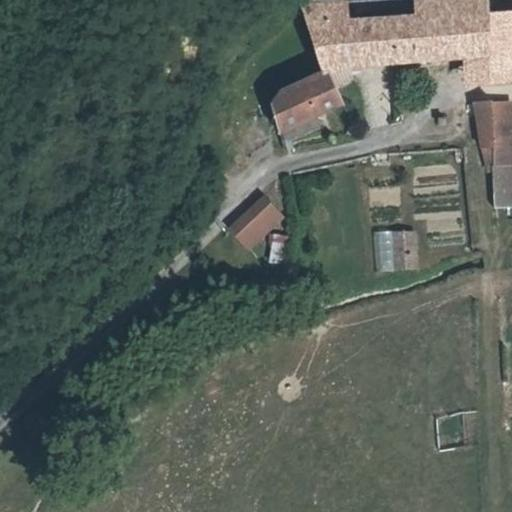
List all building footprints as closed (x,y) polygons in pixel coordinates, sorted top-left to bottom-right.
[(398,62),(393,0),(371,0),(345,2),(305,3),(312,37),(317,52),(324,73),(320,75),(324,81),(336,75),(360,63),(398,62)] [(489,19),(487,0),(393,0),(398,62),(477,58),(478,84),(492,84),(491,82),(489,19)] [(489,19),(491,82),(511,80),(511,27),(511,18),(489,19)] [(347,102),(336,75),(324,81),(320,75),(280,93),(275,107),(286,130),(347,102)] [(381,107),(382,76),(368,76),(368,107),(381,107)] [(495,162),(492,102),(475,103),(479,151),(485,150),(486,168),(496,167),(495,162)] [(454,126),(453,116),(444,116),(445,127),(454,126)] [(496,167),(497,203),(511,202),(511,161),(495,162),(496,167)] [(259,191),(225,226),(248,248),(282,214),(259,191)] [(423,270),(422,230),(410,231),(413,272),(423,270)] [(268,231),(267,260),(283,261),(284,232),(268,231)] [(413,272),(410,231),(399,231),(403,273),(413,272)]
